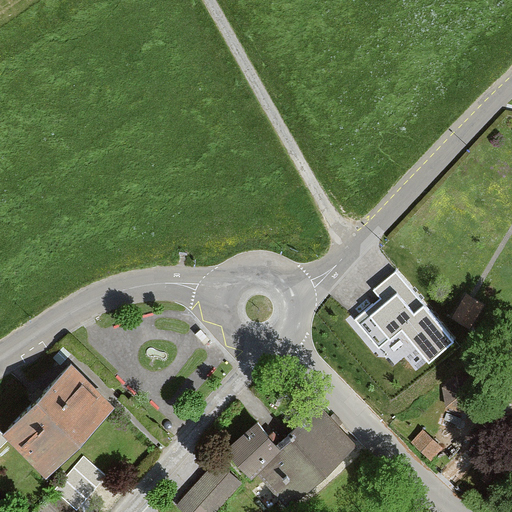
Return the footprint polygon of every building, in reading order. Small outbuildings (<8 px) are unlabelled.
[(453,338),(395,270),(373,288),(383,300),(376,307),(372,302),(354,318),(378,346),(401,327),(429,359),(453,338)] [(479,307),(466,299),(456,316),(468,324),(479,307)] [(29,397),(33,401),(7,427),(49,467),(51,466),(47,462),(103,405),(107,408),(109,406),(68,366),(43,392),(38,387),(29,397)] [(457,376),(445,388),(448,405),(463,409),(476,398),(473,382),(457,376)] [(278,446),(255,466),(289,502),(352,444),(336,427),(341,422),(334,414),(328,419),(318,409),(278,446)] [(255,466),(278,446),(274,442),(278,438),(273,432),(269,436),(257,422),(229,447),(250,471),(255,466)] [(0,429),(0,445),(8,438),(0,429)] [(424,432),(415,442),(430,455),(439,446),(424,432)] [(84,456),(52,491),(75,510),(105,475),(84,456)] [(210,511),(239,481),(217,461),(178,504),(187,511),(210,511)] [(52,491),(35,511),(34,511),(73,511),(75,510),(52,491)]
